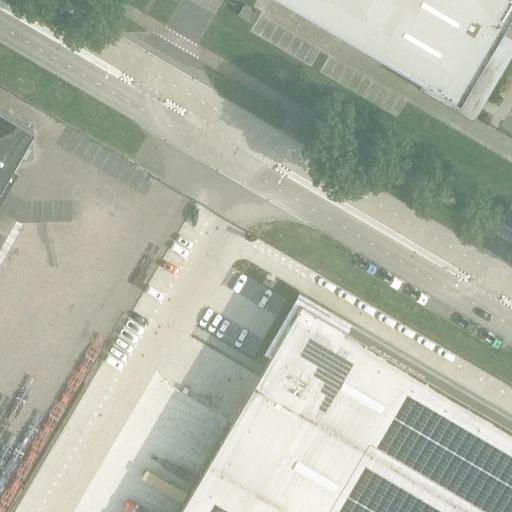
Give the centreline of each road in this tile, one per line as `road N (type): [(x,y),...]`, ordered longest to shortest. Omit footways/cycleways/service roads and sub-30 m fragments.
road 1 (unclassified): [(0,26),(511,326)]
road 2 (unclassified): [(511,291),(23,0)]
road 3 (unknown): [(187,511),(110,454),(110,416),(193,270),(228,256),(254,264),(341,317)]
road 4 (unknown): [(208,511),(341,317)]
road 5 (unknown): [(341,317),(511,415)]
